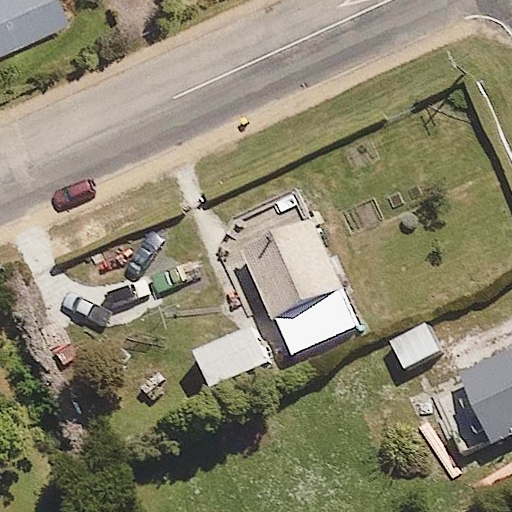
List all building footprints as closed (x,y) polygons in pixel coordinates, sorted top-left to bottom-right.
[(0,0),(0,48),(59,24),(48,0),(0,0)] [(357,329),(299,201),(231,231),(288,360),(357,329)] [(429,350),(420,330),(363,355),(372,375),(429,350)] [(266,367),(251,332),(193,357),(208,392),(266,367)] [(511,438),(511,354),(457,380),(489,449),(511,438)] [(484,466),(441,486),(452,511),(482,511),(501,503),(484,466)]
